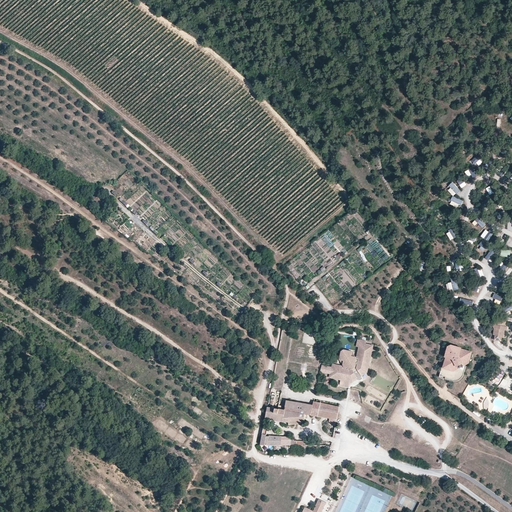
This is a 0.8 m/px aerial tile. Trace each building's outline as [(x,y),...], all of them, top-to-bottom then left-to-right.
[(477,167),(484,160),(479,154),(472,161),(477,167)] [(473,178),(477,176),(473,167),(465,171),(468,177),(472,175),(473,178)] [(457,181),(462,188),(467,185),(462,178),(457,181)] [(453,182),(447,187),(454,196),(461,191),(453,182)] [(450,204),(460,208),(463,201),(453,197),(450,204)] [(499,220),(507,216),(504,211),(496,215),(499,220)] [(450,240),(457,238),(454,229),(447,232),(450,240)] [(481,237),(489,242),(494,234),(486,229),(481,237)] [(478,247),(483,252),(489,247),(484,242),(478,247)] [(485,258),(489,262),(496,252),(491,249),(485,258)] [(500,256),(509,258),(511,251),(502,249),(500,256)] [(462,259),(455,260),(457,272),(464,270),(462,259)] [(422,272),(427,264),(422,261),(417,269),(422,272)] [(478,279),(483,276),(479,267),(474,270),(478,279)] [(495,293),(493,298),(502,302),(504,297),(495,293)] [(460,299),(459,307),(473,308),(473,300),(460,299)] [(505,326),(506,320),(496,319),(495,325),(493,327),(494,328),(493,335),(495,335),(494,340),(501,341),(502,337),(503,337),(504,330),(505,326)] [(304,331),(302,343),(314,345),(316,334),(304,331)] [(365,344),(366,341),(358,339),(356,346),(359,347),(364,348),(365,344)] [(365,368),(366,362),(369,362),(373,346),(365,344),(364,348),(359,347),(357,356),(358,357),(356,358),(352,352),(344,350),(342,351),(340,359),(344,366),(342,367),(341,366),(333,364),(332,367),(323,365),(322,372),(330,374),(330,377),(341,380),(340,385),(349,387),(350,382),(350,380),(353,380),(356,378),(356,380),(357,380),(360,381),(363,379),(362,376),(361,375),(365,372),(364,369),(365,368)] [(469,362),(471,353),(470,351),(461,349),(461,348),(450,345),(448,346),(445,357),(446,357),(443,366),(442,366),(439,377),(453,381),(456,381),(459,380),(460,380),(462,378),(463,376),(464,374),(467,362),(469,362)] [(367,373),(369,362),(366,362),(365,368),(364,369),(365,372),(361,375),(362,376),(367,373)] [(509,390),(511,382),(511,377),(506,375),(500,386),(509,390)] [(339,407),(314,401),(313,405),(286,400),(285,410),(282,410),(283,406),(279,405),(278,409),(267,407),(264,427),(268,428),(269,428),(270,423),(271,419),(283,421),(289,422),(289,424),(305,423),(305,414),(321,417),(329,418),(328,424),(336,425),(339,407)] [(305,445),(305,441),(294,441),(294,440),(290,440),(290,437),(266,436),(266,434),(262,434),(260,445),(266,445),(289,445),(305,445)] [(321,511),(326,502),(319,499),(313,511),(305,507),(302,511),(321,511)]
